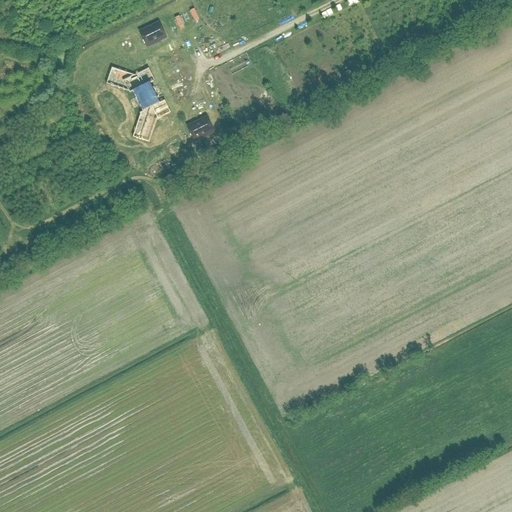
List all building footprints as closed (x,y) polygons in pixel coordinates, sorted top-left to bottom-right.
[(181,29),(202,22),(196,7),(176,14),(181,29)] [(146,47),(165,36),(159,24),(140,34),(146,47)] [(145,83),(150,80),(143,68),(129,75),(106,69),(104,68),(106,69),(101,85),(124,92),(125,94),(128,92),(131,98),(130,99),(134,106),(135,105),(138,111),(135,113),(136,115),(129,138),(146,142),(145,144),(145,145),(146,142),(146,143),(153,120),(167,112),(160,100),(155,102),(153,98),(154,97),(149,87),(147,88),(145,83)] [(241,96),(221,105),(226,117),(246,108),(241,96)] [(190,139),(209,129),(203,117),(184,127),(190,139)]
